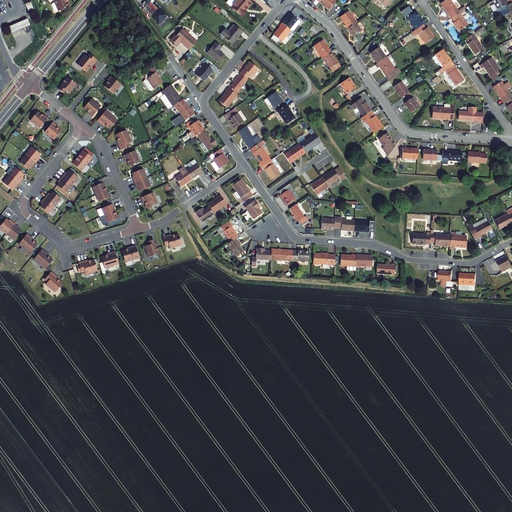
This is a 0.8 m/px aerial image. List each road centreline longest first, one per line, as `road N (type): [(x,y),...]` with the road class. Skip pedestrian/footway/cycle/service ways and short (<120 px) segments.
road 1 (residential): [(511,140),(405,132),(333,30),(298,0)]
road 2 (residential): [(265,195),(296,238),(370,244),(406,259),(467,263),(511,241)]
road 3 (residential): [(511,135),(420,0)]
road 4 (residential): [(63,251),(26,215),(23,200),(83,127)]
road 5 (residential): [(284,0),(203,99)]
